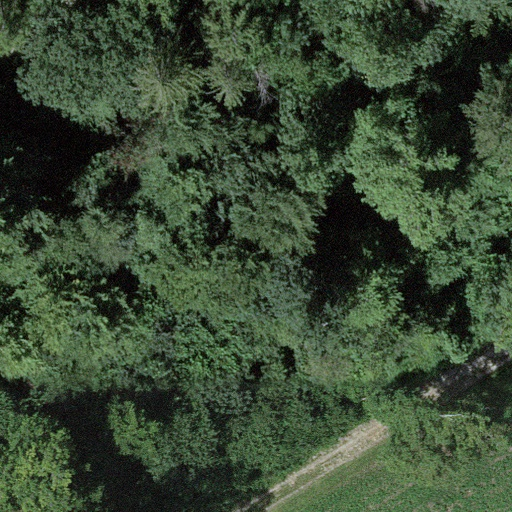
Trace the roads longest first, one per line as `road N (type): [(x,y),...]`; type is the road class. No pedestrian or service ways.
road 1 (track): [(235,511),(511,325)]
road 2 (track): [(0,53),(116,0)]
